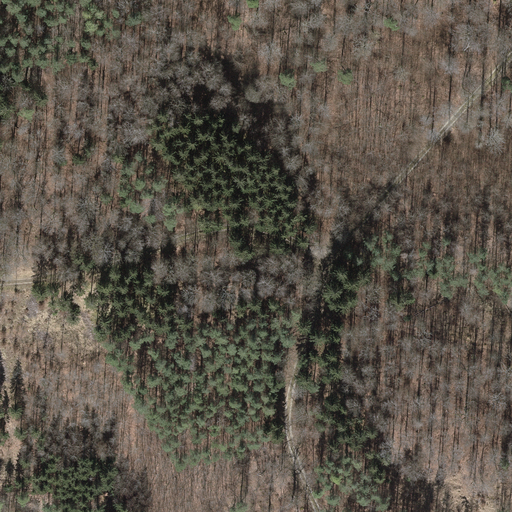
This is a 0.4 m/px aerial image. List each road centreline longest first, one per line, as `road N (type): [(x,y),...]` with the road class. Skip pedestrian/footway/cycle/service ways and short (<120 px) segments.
road 1 (track): [(315,511),(293,460),(288,406),(310,311),(342,236),(511,54)]
road 2 (track): [(334,256),(253,222),(60,276),(0,283)]
